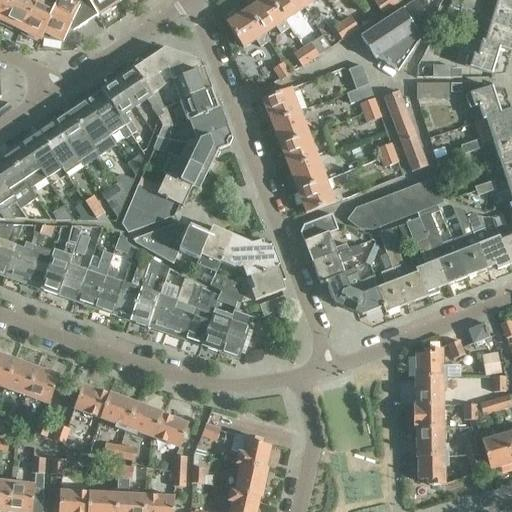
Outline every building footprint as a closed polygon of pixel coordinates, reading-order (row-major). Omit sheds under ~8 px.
[(0,0),(0,24),(1,25),(13,0),(0,0)] [(13,0),(1,25),(11,30),(12,27),(21,32),(36,0),(13,0)] [(36,0),(21,32),(20,34),(31,39),(32,37),(41,41),(41,40),(39,39),(40,37),(41,37),(58,0),(36,0)] [(84,26),(98,17),(87,0),(81,4),(81,6),(80,8),(71,3),(72,0),(58,0),(41,37),(65,37),(72,21),(84,26)] [(87,0),(98,17),(100,16),(101,17),(109,12),(108,10),(118,3),(115,0),(87,0)] [(269,0),(262,0),(247,10),(264,35),(275,27),(280,35),(289,28),(284,21),(283,22),(269,0)] [(297,0),(269,0),(283,22),(284,21),(303,8),(297,0)] [(316,0),(297,0),(303,8),(316,0)] [(382,15),(391,9),(385,0),(375,0),(373,2),(382,15)] [(385,0),(391,9),(399,4),(396,0),(385,0)] [(511,6),(497,2),(497,1),(493,0),(483,0),(479,14),(461,9),(459,17),(478,23),(479,19),(491,23),(511,29),(511,6)] [(416,32),(430,24),(416,2),(361,39),(375,60),(377,59),(397,72),(420,38),(416,32)] [(269,42),(264,35),(247,10),(237,16),(233,10),(225,16),(229,22),(226,24),(242,49),(255,41),(259,48),(269,42)] [(342,22),(351,36),(359,30),(350,17),(342,22)] [(342,42),(351,36),(342,22),(333,28),(342,42)] [(510,52),(511,45),(511,29),(491,23),(484,43),(499,48),(510,52)] [(499,48),(484,43),(481,42),(477,56),(468,53),(464,66),(490,74),(499,48)] [(302,49),(311,62),(318,57),(310,44),(302,49)] [(169,79),(198,68),(195,61),(161,49),(131,69),(141,83),(165,67),(169,79)] [(301,68),(311,62),(302,49),(293,54),(301,68)] [(274,69),(281,80),(290,74),(283,64),(274,69)] [(355,91),(369,86),(361,66),(349,71),(350,75),(355,91)] [(461,68),(450,68),(450,66),(431,66),(432,78),(460,79),(460,77),(461,68)] [(199,69),(198,68),(169,79),(177,99),(209,87),(202,68),(199,69)] [(160,111),(163,109),(156,93),(150,97),(141,83),(131,69),(115,80),(135,109),(146,102),(149,107),(157,118),(162,114),(160,111)] [(100,91),(130,136),(136,132),(126,115),(135,109),(115,80),(100,91)] [(416,85),(416,100),(448,101),(448,84),(416,85)] [(459,84),(450,84),(449,92),(459,92),(459,84)] [(373,96),(369,86),(355,91),(347,94),(349,101),(351,105),(373,96)] [(209,87),(177,99),(185,120),(186,120),(217,109),(209,87)] [(486,120),(499,115),(491,88),(465,97),(469,109),(473,124),(486,120)] [(271,123),(299,113),(291,89),(262,100),(271,123)] [(130,136),(100,91),(99,90),(83,100),(114,147),(115,146),(109,137),(119,130),(125,139),(130,136)] [(412,172),(427,167),(399,92),(384,98),(412,172)] [(98,157),(114,147),(83,100),(68,111),(98,157)] [(362,115),(377,109),(374,100),(359,106),(362,115)] [(161,127),(160,128),(162,129),(170,127),(166,115),(163,109),(160,111),(162,114),(157,118),(160,122),(161,127)] [(218,109),(217,109),(186,120),(190,132),(182,135),(184,143),(184,144),(226,129),(218,109)] [(381,118),(377,109),(362,115),(366,124),(381,118)] [(52,121),(79,162),(83,168),(98,157),(68,111),(52,121)] [(493,141),(511,134),(511,111),(499,115),(486,120),(493,141)] [(271,123),(280,146),(308,135),(299,113),(271,123)] [(79,162),(52,121),(36,132),(60,169),(63,173),(79,162)] [(172,127),(170,127),(162,129),(160,128),(157,139),(168,140),(172,127)] [(178,156),(206,169),(214,151),(227,146),(230,140),(226,129),(184,144),(178,156)] [(20,142),(37,169),(44,180),(56,171),(60,169),(36,132),(20,142)] [(500,161),(511,157),(511,134),(493,141),(500,161)] [(288,169),(316,158),(308,135),(280,146),(288,169)] [(168,140),(157,139),(153,149),(167,155),(174,141),(168,140)] [(482,149),(479,140),(460,147),(463,155),(482,149)] [(44,180),(37,169),(20,142),(4,153),(35,200),(36,199),(29,189),(44,180)] [(380,160),(395,154),(391,144),(376,150),(380,160)] [(35,200),(4,153),(0,155),(0,180),(15,203),(16,203),(20,209),(35,200)] [(398,163),(395,154),(380,160),(383,169),(398,163)] [(127,164),(135,177),(141,161),(138,156),(127,164)] [(196,189),(206,169),(178,156),(171,171),(162,166),(163,165),(153,160),(149,167),(165,174),(193,187),(196,189)] [(511,157),(500,161),(507,183),(511,180),(511,157)] [(297,191),(325,181),(316,158),(288,169),(297,191)] [(193,187),(165,174),(158,188),(138,179),(136,185),(155,194),(177,205),(183,208),(193,187)] [(123,193),(122,194),(126,199),(126,198),(126,197),(133,181),(121,175),(114,179),(123,193)] [(7,209),(15,203),(0,180),(0,215),(3,220),(15,220),(7,209)] [(330,193),(325,181),(297,191),(305,214),(333,203),(342,201),(338,190),(330,193)] [(425,184),(416,195),(431,207),(436,205),(441,203),(433,181),(425,184)] [(155,194),(136,185),(121,224),(126,232),(172,216),(177,205),(155,194)] [(494,187),(464,196),(467,207),(480,203),(477,196),(495,190),(494,187)] [(431,207),(416,195),(410,190),(402,200),(416,212),(431,207)] [(126,199),(122,194),(107,204),(117,219),(126,199)] [(416,212),(402,200),(396,195),(388,205),(403,217),(416,212)] [(82,203),(95,222),(97,222),(95,220),(104,213),(92,197),(84,203),(84,202),(82,203)] [(403,217),(388,205),(383,201),(375,210),(390,222),(403,217)] [(83,222),(95,222),(82,203),(74,208),(83,222)] [(390,222),(375,210),(370,205),(362,216),(377,227),(390,222)] [(436,205),(431,207),(416,212),(418,219),(431,249),(445,285),(465,277),(451,241),(441,245),(430,215),(438,212),(436,205)] [(63,207),(52,214),(56,221),(72,220),(63,207)] [(462,237),(451,241),(465,277),(486,269),(464,212),(451,207),(462,237)] [(371,230),(377,227),(362,216),(355,210),(348,220),(359,229),(371,230)] [(511,263),(511,213),(511,210),(501,214),(507,231),(511,229),(511,235),(499,241),(508,265),(511,263)] [(496,270),(508,265),(499,241),(497,237),(495,230),(485,233),(479,217),(464,212),(486,269),(495,266),(496,270)] [(300,233),(303,243),(311,263),(359,247),(359,246),(347,250),(345,245),(333,249),(328,234),(337,231),(331,215),(303,226),(300,233)] [(437,288),(445,285),(431,249),(418,219),(405,224),(414,245),(416,244),(424,265),(415,268),(416,273),(426,297),(438,292),(437,288)] [(196,257),(207,229),(197,225),(196,229),(187,225),(185,229),(175,224),(130,240),(169,262),(176,248),(196,257)] [(0,274),(1,275),(13,245),(20,226),(0,225),(0,274)] [(41,227),(39,234),(49,238),(53,227),(41,227)] [(70,227),(66,239),(77,242),(82,228),(70,227)] [(217,261),(228,235),(208,227),(207,229),(196,257),(194,261),(197,262),(197,265),(212,271),(216,263),(217,261)] [(426,297),(416,273),(408,276),(404,264),(402,265),(394,242),(395,242),(390,229),(378,234),(382,246),(385,254),(392,268),(406,305),(426,297)] [(127,255),(129,247),(120,233),(113,250),(127,255)] [(32,246),(19,282),(37,288),(48,258),(42,256),(44,251),(39,249),(40,246),(44,247),(47,239),(44,238),(45,236),(39,234),(37,237),(33,236),(30,246),(32,246)] [(246,275),(277,263),(269,243),(261,239),(249,244),(228,235),(217,261),(231,267),(232,264),(236,266),(239,265),(243,276),(246,275)] [(75,247),(73,246),(56,295),(73,301),(84,271),(78,269),(85,246),(76,243),(75,247)] [(32,246),(30,246),(25,244),(23,248),(13,245),(1,275),(19,282),(32,246)] [(51,248),(48,258),(37,288),(56,295),(73,246),(65,244),(62,252),(51,248)] [(374,244),(364,264),(370,267),(375,253),(378,247),(374,244)] [(344,275),(343,273),(339,265),(351,261),(351,258),(362,254),(359,247),(311,263),(319,285),(344,275)] [(85,272),(84,271),(73,301),(91,307),(110,255),(102,252),(96,269),(87,266),(85,272)] [(378,288),(378,287),(375,288),(385,313),(406,305),(392,268),(385,254),(379,257),(385,272),(380,273),(385,285),(378,288)] [(109,314),(120,284),(109,280),(112,270),(108,269),(112,256),(110,255),(91,307),(109,314)] [(130,287),(120,284),(109,314),(127,320),(148,259),(141,255),(130,287)] [(150,294),(156,276),(160,265),(148,259),(127,320),(145,326),(155,296),(150,294)] [(282,279),(277,263),(246,275),(251,287),(248,288),(252,299),(282,289),(279,280),(282,279)] [(160,265),(156,276),(164,279),(168,269),(160,265)] [(355,269),(343,273),(344,275),(319,285),(320,287),(327,285),(335,307),(340,306),(350,310),(362,280),(359,282),(357,274),(355,269)] [(214,274),(210,286),(221,292),(222,293),(232,287),(236,285),(236,284),(214,274)] [(375,288),(378,287),(373,275),(368,277),(362,280),(350,310),(356,312),(358,317),(381,308),(383,314),(385,313),(375,288)] [(173,302),(163,332),(181,338),(192,308),(186,306),(194,284),(184,279),(180,290),(179,293),(175,303),(173,302)] [(155,296),(145,326),(163,332),(173,302),(175,303),(179,293),(180,290),(160,283),(155,296)] [(232,287),(222,293),(237,301),(240,303),(245,295),(232,287)] [(219,297),(217,302),(234,308),(237,301),(222,293),(221,292),(220,293),(218,297),(219,297)] [(192,308),(181,338),(199,344),(209,315),(212,316),(214,310),(217,302),(219,297),(218,297),(216,296),(212,294),(207,308),(195,303),(193,309),(192,308)] [(285,307),(281,295),(256,304),(261,316),(285,307)] [(209,315),(199,344),(217,350),(227,320),(230,321),(232,316),(214,310),(212,316),(209,315)] [(227,320),(217,350),(235,356),(249,317),(245,315),(233,311),(232,316),(230,321),(227,320)] [(511,330),(509,323),(500,326),(505,341),(511,338),(511,330)] [(468,331),(473,344),(489,338),(484,325),(468,331)] [(459,341),(446,346),(451,360),(464,355),(459,341)] [(416,379),(447,379),(447,368),(442,368),(442,351),(426,351),(426,356),(417,356),(417,379),(416,379)] [(498,353),(481,356),(484,377),(502,374),(498,353)] [(0,356),(0,387),(4,389),(14,362),(0,356)] [(36,370),(14,362),(4,389),(26,397),(36,370)] [(58,378),(36,370),(26,397),(48,405),(58,378)] [(505,379),(491,378),(492,393),(505,393),(505,379)] [(416,407),(442,407),(442,389),(447,390),(447,379),(416,379),(416,407)] [(101,419),(110,395),(109,394),(109,396),(83,386),(74,409),(101,419)] [(136,404),(110,395),(101,419),(115,425),(114,429),(125,433),(136,404)] [(507,396),(492,400),(496,413),(511,409),(507,396)] [(496,413),(492,400),(479,405),(482,417),(496,413)] [(138,433),(153,438),(162,414),(136,404),(125,433),(136,437),(138,433)] [(463,421),(477,421),(476,406),(463,406),(463,421)] [(417,430),(442,429),(442,407),(416,407),(413,407),(413,430),(417,430)] [(163,414),(162,414),(153,438),(179,448),(188,425),(162,415),(163,414)] [(39,419),(34,434),(45,438),(50,423),(39,419)] [(220,431),(205,425),(201,437),(215,443),(220,431)] [(68,430),(57,426),(52,440),(63,444),(68,430)] [(442,447),(442,429),(417,430),(417,457),(448,458),(447,447),(442,447)] [(511,432),(503,436),(511,464),(511,432)] [(490,471),(511,464),(503,436),(481,442),(490,471)] [(241,465),(265,469),(270,447),(260,445),(262,440),(247,437),(243,454),(239,453),(236,464),(241,465)] [(10,443),(0,440),(0,452),(7,454),(10,443)] [(478,458),(474,444),(463,448),(466,458),(478,458)] [(101,456),(118,459),(120,447),(103,445),(101,456)] [(120,447),(118,459),(131,461),(133,449),(120,447)] [(171,487),(184,488),(186,458),(172,457),(171,487)] [(448,468),(448,458),(417,457),(417,458),(418,458),(419,481),(428,481),(428,486),(443,485),(443,468),(448,468)] [(478,458),(466,458),(455,458),(461,479),(471,476),(482,472),(478,458)] [(33,486),(11,484),(7,511),(41,511),(43,495),(42,495),(43,475),(44,475),(45,460),(32,459),(30,474),(34,474),(33,486)] [(51,460),(50,475),(62,476),(63,460),(51,460)] [(118,477),(120,465),(103,462),(101,474),(118,477)] [(132,467),(120,465),(118,477),(131,479),(132,467)] [(267,470),(265,469),(241,465),(235,491),(230,490),(230,491),(261,498),(267,470)] [(204,485),(204,476),(205,469),(191,468),(191,484),(204,485)] [(117,495),(115,511),(143,511),(145,496),(128,495),(129,480),(117,479),(117,495)] [(0,511),(7,511),(11,484),(0,482),(0,511)] [(260,499),(261,498),(230,491),(228,502),(232,503),(230,511),(255,511),(258,498),(260,499)] [(87,511),(89,493),(59,492),(58,511),(87,511)] [(115,511),(117,495),(89,493),(87,511),(115,511)] [(172,511),(173,498),(145,496),(143,511),(172,511)]
